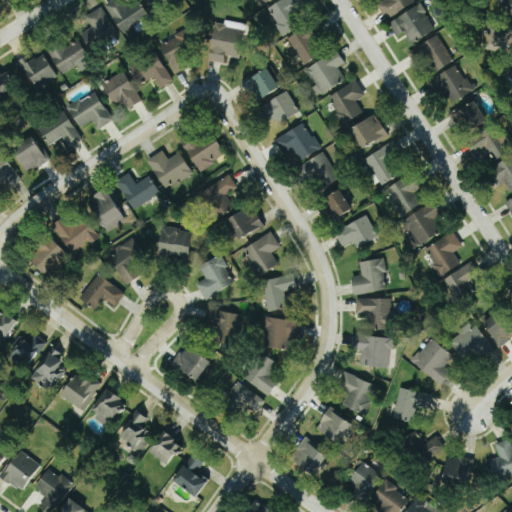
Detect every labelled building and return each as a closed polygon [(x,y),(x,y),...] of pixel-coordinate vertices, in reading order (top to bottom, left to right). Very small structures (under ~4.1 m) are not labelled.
[(149,18),(138,0),(123,0),(108,9),(123,34),(149,18)] [(281,0),(267,9),(284,36),(304,24),(297,13),(306,8),(301,0),(281,0)] [(386,0),(378,5),(387,19),(416,3),(414,0),(386,0)] [(511,0),(502,0),(499,4),(511,17),(511,0)] [(407,35),(411,44),(436,31),(422,5),(389,22),(398,39),(407,35)] [(92,28),(81,34),(92,53),(119,38),(102,8),(86,17),(92,28)] [(511,29),(487,28),(485,51),(511,52),(511,29)] [(302,65),(321,57),(310,29),(290,36),(302,65)] [(160,44),(175,75),(185,70),(181,61),(199,52),(188,30),(160,44)] [(414,64),(428,57),(435,72),(453,63),(440,36),(408,51),(414,64)] [(64,75),(78,66),(82,72),(93,64),(76,38),(50,55),(64,75)] [(346,64),(338,51),(306,70),(315,86),(311,88),(317,98),(347,81),(339,68),(346,64)] [(25,59),(17,63),(34,92),(58,78),(44,54),(27,64),(25,59)] [(139,86),(155,78),(160,88),(172,83),(159,54),(130,68),(139,86)] [(451,104),(472,93),(460,66),(438,76),(451,104)] [(261,100),(280,89),(268,69),(250,80),(261,100)] [(116,106),(124,101),(129,110),(143,101),(123,71),(103,85),(116,106)] [(0,78),(0,97),(14,92),(8,75),(0,78)] [(328,98),(344,126),(364,113),(357,101),(366,96),(357,81),(328,98)] [(81,129),(92,121),(98,130),(114,121),(95,91),(68,108),(81,129)] [(270,127),(299,113),(289,92),(260,106),(270,127)] [(487,123),(476,102),(451,115),(462,136),(487,123)] [(49,146),(64,137),(69,146),(81,139),(65,112),(37,128),(49,146)] [(363,151),(389,138),(378,116),(352,128),(363,151)] [(321,149),(305,123),(277,140),(286,155),(293,151),(300,162),(321,149)] [(495,160),(507,154),(495,128),(468,141),(474,155),(489,148),(495,160)] [(226,156),(212,132),(185,147),(200,172),(226,156)] [(49,160),(34,137),(14,151),(28,174),(49,160)] [(384,186),(399,174),(391,162),(401,155),(391,142),(365,161),(384,186)] [(164,190),(193,175),(182,153),(168,160),(164,151),(149,159),(164,190)] [(0,193),(20,180),(2,153),(0,153),(0,193)] [(302,178),(308,175),(313,185),(319,182),(322,188),(339,180),(326,153),(297,167),(302,178)] [(498,186),(505,182),(511,193),(511,192),(511,158),(489,171),(498,186)] [(161,193),(149,176),(137,184),(130,174),(116,183),(135,210),(161,193)] [(422,204),(415,193),(421,188),(412,174),(387,191),(404,216),(422,204)] [(205,192),(221,217),(235,208),(227,195),(238,188),(230,175),(205,192)] [(106,233),(126,222),(108,189),(88,200),(106,233)] [(327,197),(339,217),(353,208),(340,189),(327,197)] [(443,232),(436,219),(442,216),(435,203),(404,219),(418,245),(443,232)] [(264,226),(253,205),(229,218),(240,239),(264,226)] [(358,247),(378,238),(368,216),(335,231),(343,247),(355,242),(358,247)] [(53,226),(72,253),(89,241),(91,245),(100,238),(85,217),(71,226),(65,217),(53,226)] [(192,230),(161,228),(159,255),(191,257),(192,230)] [(441,276),(461,264),(454,253),(464,247),(454,231),(425,249),(441,276)] [(245,249),(261,275),(279,264),(272,253),(281,247),(272,232),(245,249)] [(127,285),(144,274),(138,265),(149,257),(135,237),(108,256),(127,285)] [(30,262),(46,276),(67,254),(51,239),(30,262)] [(205,299),(235,284),(222,255),(200,265),(207,279),(198,283),(205,299)] [(362,275),(352,277),(354,295),(388,291),(384,259),(360,262),(362,275)] [(444,279),(456,300),(474,290),(469,281),(480,274),(473,262),(444,279)] [(104,299),(114,308),(125,296),(101,273),(80,296),(95,309),(104,299)] [(297,289),(295,275),(263,279),(267,312),(287,309),(285,291),(297,289)] [(390,298),(357,299),(357,314),(371,313),(371,330),(391,330),(390,298)] [(0,338),(4,341),(18,321),(0,309),(0,338)] [(215,341),(236,345),(242,315),(221,311),(215,341)] [(484,322),(501,347),(511,338),(511,334),(497,313),(484,322)] [(299,341),(302,322),(267,317),(263,346),(290,350),(292,340),(299,341)] [(492,347),(478,325),(451,343),(465,364),(492,347)] [(389,369),(393,339),(359,334),(357,351),(362,351),(360,365),(389,369)] [(31,342),(20,335),(7,355),(27,369),(46,341),(36,335),(31,342)] [(412,362),(442,384),(451,372),(445,367),(454,355),(430,338),(412,362)] [(197,381),(212,362),(189,344),(174,363),(197,381)] [(33,380),(53,391),(65,369),(59,365),(65,354),(52,347),(33,380)] [(278,365),(261,352),(243,377),(269,396),(279,381),(271,375),(278,365)] [(101,386),(76,372),(61,397),(86,412),(101,386)] [(377,386),(346,372),(339,387),(349,392),(343,405),(363,415),(377,386)] [(228,398),(257,415),(266,399),(237,383),(228,398)] [(111,425),(126,400),(107,388),(91,414),(111,425)] [(394,419),(414,423),(417,405),(429,408),(431,393),(399,388),(394,419)] [(317,431),(342,443),(353,421),(328,409),(317,431)] [(148,417),(136,411),(121,437),(133,444),(131,449),(141,454),(153,432),(143,426),(148,417)] [(425,443),(417,431),(408,436),(425,462),(446,449),(437,436),(425,443)] [(150,453),(170,465),(182,445),(162,433),(150,453)] [(305,439),(292,459),(316,475),(329,455),(305,439)] [(511,475),(511,442),(511,439),(496,444),(500,457),(486,462),(491,481),(511,475)] [(0,464),(9,451),(0,445),(0,464)] [(22,491),(41,465),(20,450),(1,477),(22,491)] [(174,481),(198,496),(208,479),(198,473),(206,460),(193,452),(174,481)] [(470,484),(472,459),(446,457),(445,483),(470,484)] [(383,476),(364,462),(348,484),(366,498),(383,476)] [(60,477),(49,469),(34,489),(46,498),(41,505),(49,511),(53,511),(75,485),(62,474),(60,477)] [(382,511),(401,511),(411,500),(387,481),(369,502),(382,511)] [(406,511),(435,511),(437,510),(417,496),(406,511)] [(59,511),(88,511),(71,498),(59,511)]
